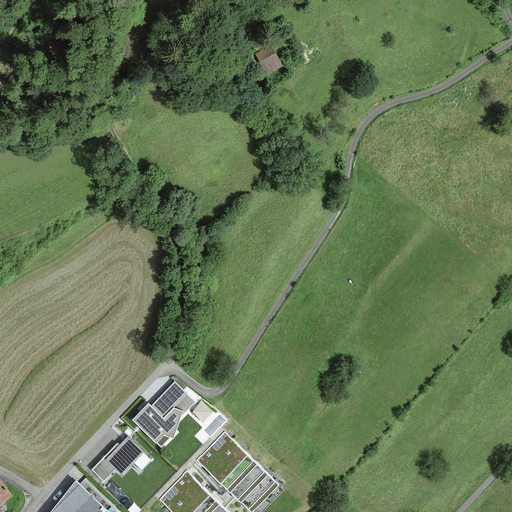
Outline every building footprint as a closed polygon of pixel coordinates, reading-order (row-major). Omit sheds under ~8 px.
[(265,70),(278,63),(273,54),(260,61),(265,70)] [(80,139),(86,134),(82,128),(75,132),(80,139)] [(195,403),(174,381),(133,420),(154,442),(195,403)] [(254,511),(279,487),(222,432),(156,499),(169,511),(254,511)] [(126,433),(91,469),(105,482),(115,471),(121,477),(131,467),(139,475),(153,459),(126,433)] [(5,484),(3,482),(0,477),(0,503),(9,496),(3,489),(5,487),(4,486),(5,484)] [(107,511),(109,510),(74,484),(49,511),(107,511)]
